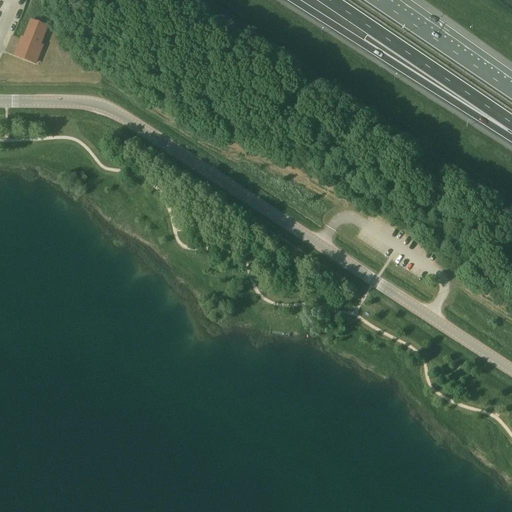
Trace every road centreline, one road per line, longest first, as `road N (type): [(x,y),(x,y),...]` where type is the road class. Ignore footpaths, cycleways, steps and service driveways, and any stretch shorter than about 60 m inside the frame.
road 1 (tertiary): [(511,370),(117,114),(83,102),(0,102)]
road 2 (motorway): [(292,0),(511,137)]
road 3 (motorway): [(328,0),(511,123)]
road 4 (motorway): [(511,90),(377,0)]
